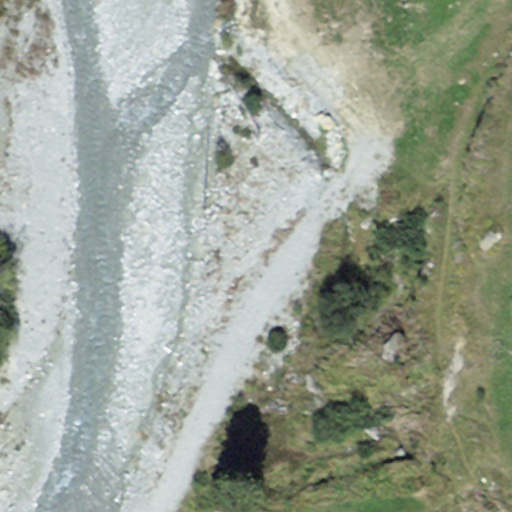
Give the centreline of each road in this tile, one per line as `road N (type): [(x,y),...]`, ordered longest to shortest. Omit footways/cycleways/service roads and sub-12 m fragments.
road 1 (track): [(277,0),(331,87),(349,138),(342,193),(303,239),(190,455)]
road 2 (track): [(339,109),(429,56),(490,0)]
